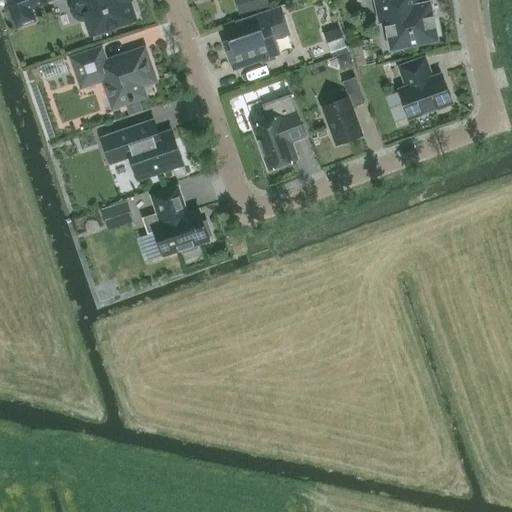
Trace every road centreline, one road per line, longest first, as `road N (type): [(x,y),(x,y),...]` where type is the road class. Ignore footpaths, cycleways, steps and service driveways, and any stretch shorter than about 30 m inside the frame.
road 1 (residential): [(245,216),(496,123),(468,0)]
road 2 (residential): [(245,216),(170,0)]
